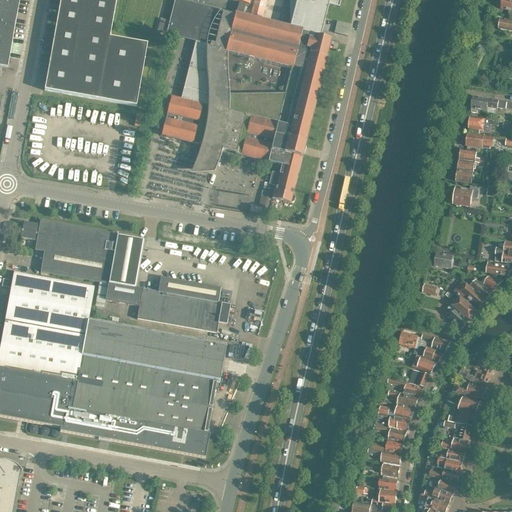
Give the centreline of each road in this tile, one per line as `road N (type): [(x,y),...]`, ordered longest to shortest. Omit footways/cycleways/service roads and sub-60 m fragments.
road 1 (residential): [(327,511),(392,323),(476,0)]
road 2 (primary): [(276,511),(394,0)]
road 3 (unclassified): [(300,241),(279,230),(6,182)]
road 4 (residential): [(400,511),(409,441),(435,378),(511,280)]
road 5 (unclassified): [(366,0),(313,225),(300,241)]
road 6 (unclassified): [(233,481),(300,241)]
road 7 (unclassified): [(233,481),(0,438)]
road 8 (unknown): [(275,342),(241,323),(239,266),(149,247)]
road 9 (unclassified): [(6,182),(39,0)]
road 10 (unknown): [(107,164),(54,152),(46,141),(56,118),(109,132)]
road 11 (residential): [(453,511),(497,376)]
